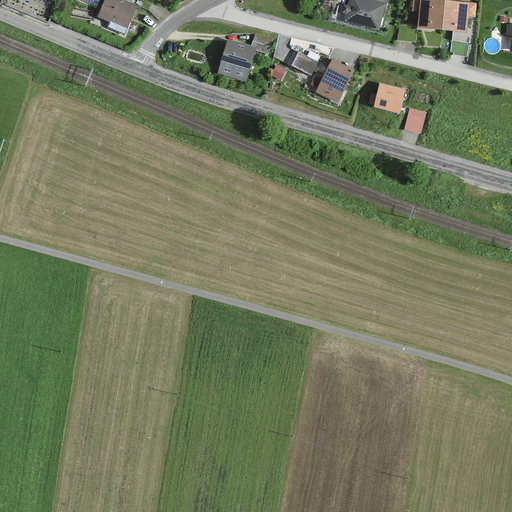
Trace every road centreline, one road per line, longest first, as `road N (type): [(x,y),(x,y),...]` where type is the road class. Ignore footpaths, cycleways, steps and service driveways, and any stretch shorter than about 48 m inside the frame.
road 1 (unclassified): [(511,380),(0,236)]
road 2 (unclassified): [(511,184),(141,70)]
road 3 (residential): [(199,6),(511,83)]
road 4 (unclassified): [(141,70),(0,12)]
